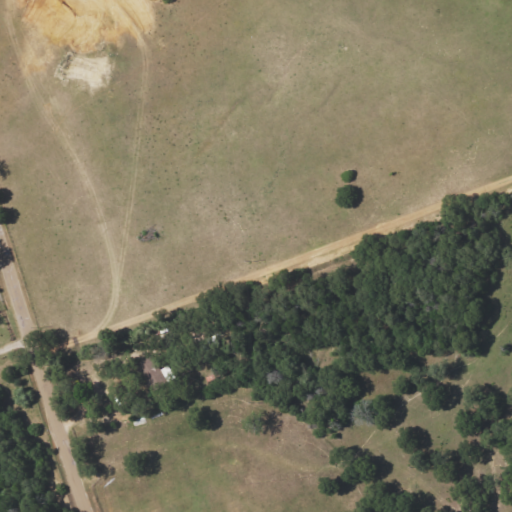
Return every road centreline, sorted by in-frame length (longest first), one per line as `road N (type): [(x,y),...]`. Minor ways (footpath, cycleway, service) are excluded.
road 1 (track): [(57,428),(78,413),(80,401),(59,345),(511,176)]
road 2 (residential): [(85,511),(0,240)]
